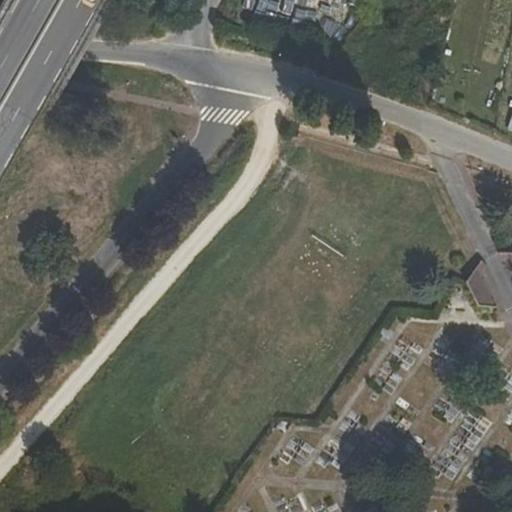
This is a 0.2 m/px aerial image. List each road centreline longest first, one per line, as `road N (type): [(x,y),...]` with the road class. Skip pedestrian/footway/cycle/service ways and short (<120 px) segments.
road 1 (primary): [(0,388),(260,83)]
road 2 (residential): [(260,83),(511,172)]
road 3 (residential): [(0,48),(177,62)]
road 4 (primary): [(0,147),(84,0)]
